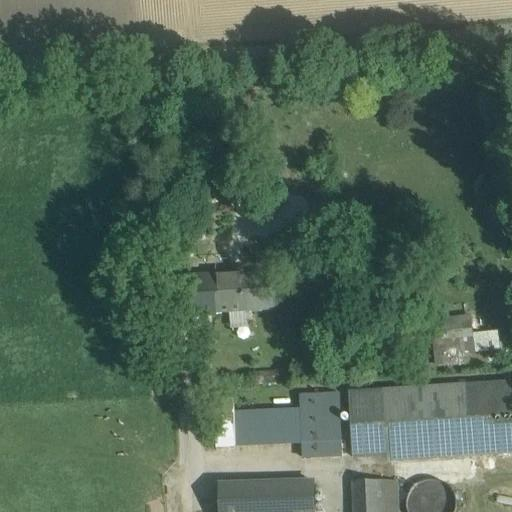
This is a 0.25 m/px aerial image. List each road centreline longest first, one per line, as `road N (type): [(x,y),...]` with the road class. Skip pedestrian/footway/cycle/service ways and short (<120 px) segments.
road 1 (track): [(511,33),(0,71)]
road 2 (track): [(154,61),(198,511)]
road 3 (track): [(196,471),(336,474),(337,511)]
